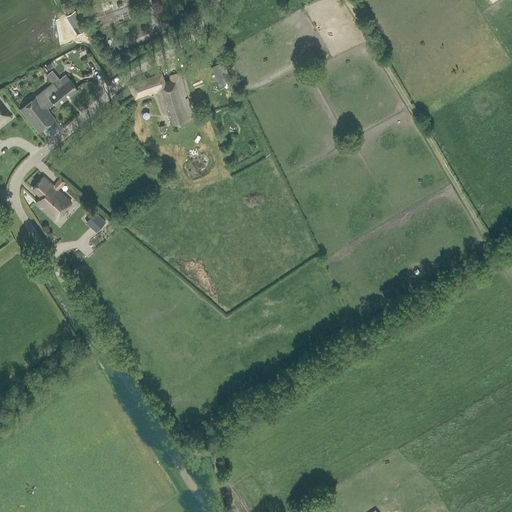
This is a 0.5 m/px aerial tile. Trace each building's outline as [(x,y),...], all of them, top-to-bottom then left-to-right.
[(68,14),(66,16),(78,35),(87,29),(73,8),(67,12),(68,14)] [(215,65),(224,83),(233,79),(224,61),(215,65)] [(54,84),(66,100),(77,91),(69,81),(66,77),(61,81),(52,70),(47,74),(54,84)] [(171,123),(191,117),(179,73),(169,76),(171,83),(165,84),(161,73),(131,85),(135,98),(157,92),(164,114),(168,113),(171,123)] [(54,84),(20,109),(39,132),(55,120),(47,110),(55,104),(57,107),(66,100),(54,84)] [(0,103),(0,123),(10,116),(0,103)] [(71,202),(58,190),(43,176),(33,188),(42,196),(36,202),(55,220),(71,202)] [(60,178),(56,183),(61,187),(65,182),(60,178)] [(105,221),(95,212),(85,222),(96,232),(105,221)]
